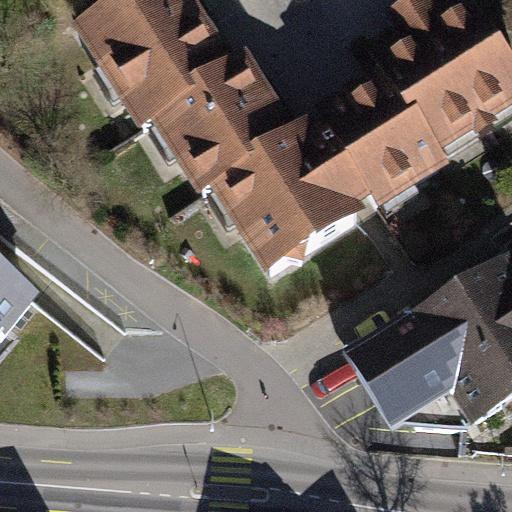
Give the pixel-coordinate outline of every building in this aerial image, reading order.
[(133,0),(133,2),(82,34),(145,133),(158,124),(204,198),(217,190),(289,145),(241,68),(228,76),(179,0),(133,0)] [(378,70),(387,85),(433,157),(472,132),(479,143),(493,134),(486,123),(511,106),(511,66),(505,66),(468,14),(440,32),(424,6),(393,24),(409,50),(378,70)] [(289,145),(217,190),(271,277),(287,267),(302,270),(304,256),(356,224),(348,211),(369,198),(377,210),(441,170),(433,157),(387,85),(322,125),(331,139),(310,152),(301,137),(289,145)] [(511,403),(511,287),(503,273),(416,328),(477,425),(511,403)] [(0,276),(0,344),(31,303),(0,276)]
